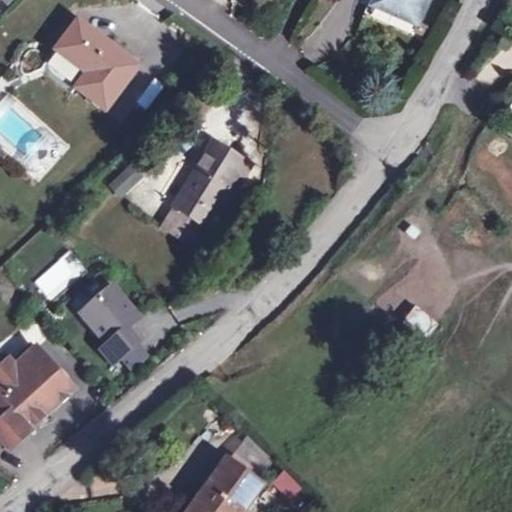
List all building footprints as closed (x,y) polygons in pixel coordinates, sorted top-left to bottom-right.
[(418,20),(426,0),(378,0),(377,2),(418,20)] [(138,66),(78,20),(55,50),(87,74),(76,88),(106,110),(138,66)] [(173,207),(175,208),(204,224),(207,226),(220,204),(231,210),(239,196),(235,193),(248,171),(228,159),(231,153),(214,142),(198,170),(196,169),(173,207)] [(228,159),(248,171),(252,165),(231,153),(228,159)] [(131,162),(106,186),(119,200),(144,176),(131,162)] [(204,224),(175,208),(162,228),(192,244),(204,224)] [(32,278),(47,301),(88,276),(73,252),(32,278)] [(126,329),(139,318),(112,286),(81,313),(107,344),(101,349),(113,363),(137,342),(126,329)] [(401,326),(428,340),(439,319),(411,306),(401,326)] [(0,438),(2,441),(22,422),(27,417),(37,408),(39,406),(45,413),(72,388),(34,348),(13,367),(7,361),(0,367),(0,438)] [(37,408),(27,417),(34,425),(44,416),(37,408)] [(22,422),(2,441),(9,449),(30,430),(22,422)] [(83,475),(103,497),(121,480),(101,459),(83,475)] [(227,459),(188,511),(242,511),(262,485),(227,459)]
